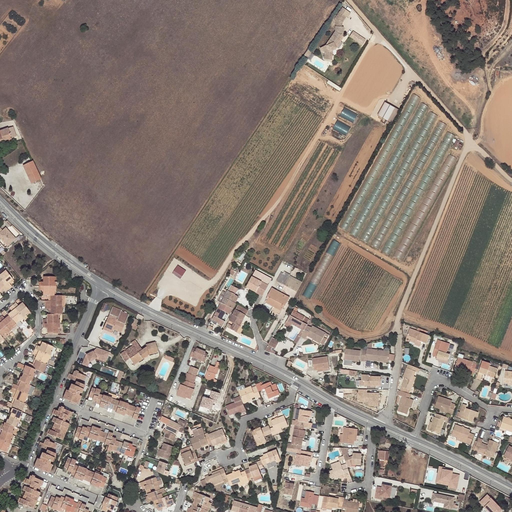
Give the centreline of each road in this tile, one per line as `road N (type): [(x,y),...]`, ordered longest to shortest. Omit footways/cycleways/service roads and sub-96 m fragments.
road 1 (track): [(472,141),(396,328),(352,339),(316,316)]
road 2 (track): [(349,0),(511,179)]
road 3 (residential): [(0,372),(38,332),(36,302),(22,288),(0,305)]
road 4 (tertiary): [(0,201),(100,285)]
road 5 (residential): [(53,399),(141,433),(154,401)]
road 6 (residential): [(412,440),(432,381),(490,410)]
road 7 (residential): [(53,399),(100,285)]
